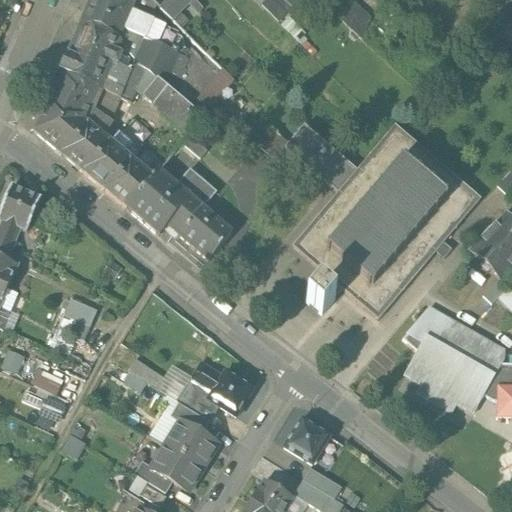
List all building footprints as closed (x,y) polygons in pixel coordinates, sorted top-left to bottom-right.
[(135,0),(90,0),(81,24),(118,40),(135,0)] [(201,0),(169,0),(166,3),(180,20),(202,1),(201,0)] [(118,40),(81,24),(66,58),(65,58),(58,73),(60,73),(97,90),(100,92),(116,55),(121,44),(118,40)] [(116,55),(100,92),(120,100),(131,72),(118,66),(121,57),(116,55)] [(158,81),(135,63),(131,72),(120,100),(132,106),(137,94),(143,99),(158,81)] [(229,70),(207,94),(220,106),(242,81),(229,70)] [(97,90),(60,73),(46,104),(45,104),(40,114),(41,115),(34,134),(84,175),(110,145),(112,142),(105,136),(104,135),(101,138),(82,123),(88,111),(97,90)] [(158,81),(143,99),(153,107),(168,90),(158,81)] [(168,90),(153,107),(190,137),(204,120),(168,90)] [(111,127),(88,111),(82,123),(101,138),(104,135),(105,136),(111,127)] [(123,138),(138,150),(155,130),(140,118),(123,138)] [(392,131),(356,172),(302,129),(288,146),(283,152),(336,196),(292,250),(327,279),(307,305),(323,318),(343,293),(378,323),(436,256),(443,262),(451,252),(444,247),(480,203),(392,131)] [(271,132),(257,149),(274,163),(283,152),(288,146),(271,132)] [(206,155),(190,141),(183,149),(199,163),(206,155)] [(110,145),(84,175),(105,193),(131,164),(134,160),(126,153),(123,157),(110,145)] [(131,164),(105,193),(127,211),(152,182),(131,164)] [(175,190),(157,175),(152,182),(127,211),(160,239),(167,230),(178,240),(205,207),(206,208),(216,197),(188,174),(175,190)] [(40,202),(11,189),(0,214),(0,221),(4,223),(21,230),(27,233),(40,202)] [(205,207),(178,240),(208,265),(231,237),(214,222),(218,218),(206,208),(205,207)] [(511,225),(503,218),(469,254),(501,283),(511,271),(511,225)] [(21,230),(4,223),(0,231),(0,245),(12,250),(21,230)] [(12,250),(0,245),(0,260),(6,264),(12,250)] [(0,260),(0,288),(7,291),(17,268),(6,264),(0,260)] [(75,297),(62,329),(90,341),(104,309),(75,297)] [(463,333),(444,323),(446,320),(429,310),(403,341),(417,353),(405,374),(422,383),(417,391),(453,412),(457,403),(474,413),(483,397),(496,404),(496,420),(511,420),(511,365),(501,366),(503,362),(503,356),(471,338),(473,335),(464,330),(463,333)] [(11,369),(22,373),(28,357),(17,352),(11,369)] [(167,382),(136,363),(128,375),(159,394),(167,382)] [(222,379),(200,366),(183,395),(215,414),(219,408),(236,418),(252,391),(225,374),(222,379)] [(41,385),(60,393),(65,381),(46,374),(41,385)] [(215,414),(183,395),(177,405),(178,406),(208,425),(215,414)] [(208,425),(178,406),(171,417),(170,419),(179,424),(180,423),(201,437),(209,425),(208,425)] [(201,437),(180,423),(179,424),(170,419),(171,417),(167,414),(151,438),(165,447),(203,471),(216,450),(215,445),(201,437)] [(306,421),(301,420),(297,423),(296,428),(297,429),(285,449),(312,465),(315,460),(326,443),(329,438),(309,426),(306,421)] [(79,457),(93,431),(79,423),(64,448),(79,457)] [(347,456),(326,443),(315,460),(337,473),(347,456)] [(203,471),(165,447),(151,469),(150,471),(172,484),(189,494),(203,471)] [(172,484),(150,471),(151,469),(142,464),(134,477),(165,496),(172,484)] [(292,500),(264,482),(250,505),(261,511),(284,511),(285,511),(292,500)] [(166,500),(146,488),(140,498),(160,511),(166,500)] [(144,509),(122,496),(112,511),(142,511),(144,509)]
